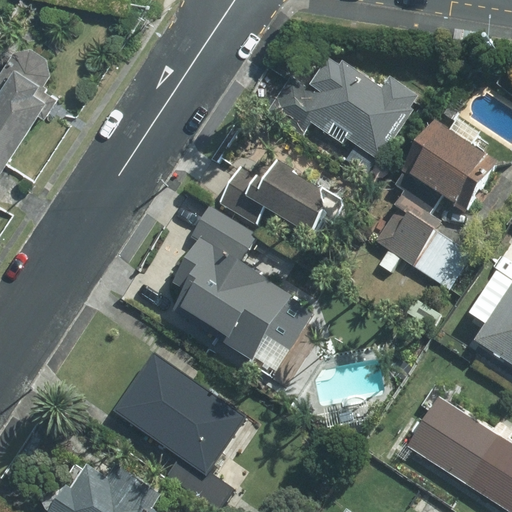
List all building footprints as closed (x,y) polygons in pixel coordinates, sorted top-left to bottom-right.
[(39,52),(18,38),(0,64),(0,167),(48,97),(53,73),(39,52)] [(410,108),(327,55),(308,84),(297,77),(281,102),(375,163),(410,108)] [(489,161),(438,127),(363,240),(414,273),(489,161)] [(255,186),(238,176),(219,208),(261,233),(268,222),(306,244),(320,220),(321,194),(270,171),(255,186)] [(256,242),(207,210),(187,242),(194,247),(157,304),(248,362),(266,335),(291,351),(312,319),(237,271),(256,242)] [(511,293),(476,347),(511,370),(511,293)] [(252,421),(154,355),(110,419),(209,485),(252,421)] [(511,511),(511,441),(442,397),(408,449),(507,511),(511,511)] [(101,481),(85,469),(53,511),(145,511),(153,501),(114,473),(101,481)]
